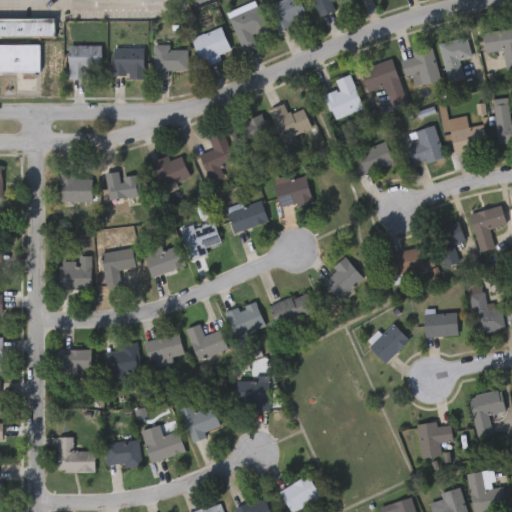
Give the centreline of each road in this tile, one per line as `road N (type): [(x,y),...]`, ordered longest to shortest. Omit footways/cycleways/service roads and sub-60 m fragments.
road 1 (residential): [(34,114),(33,511)]
road 2 (residential): [(162,118),(468,0)]
road 3 (residential): [(33,320),(90,326),(155,313),(293,251)]
road 4 (residential): [(33,503),(96,504),(172,491),(258,457)]
road 5 (residential): [(0,145),(127,137),(162,118)]
road 6 (residential): [(162,118),(0,113)]
road 7 (residential): [(398,216),(450,187),(511,176)]
